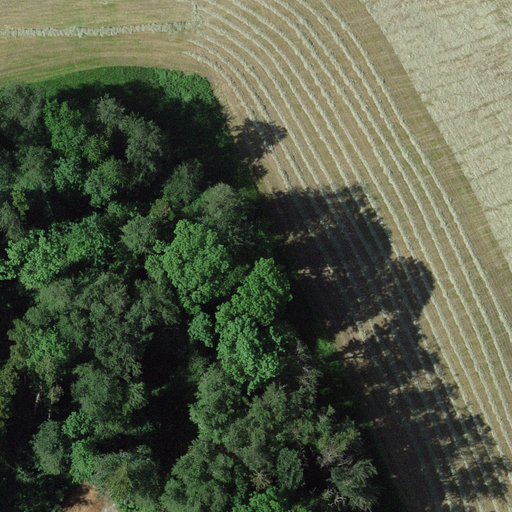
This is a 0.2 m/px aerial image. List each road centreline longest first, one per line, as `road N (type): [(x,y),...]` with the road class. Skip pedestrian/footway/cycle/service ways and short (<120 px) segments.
road 1 (track): [(118,511),(166,446),(187,445),(219,369),(306,377),(342,312),(245,225)]
road 2 (track): [(0,204),(51,309),(70,488),(107,511)]
